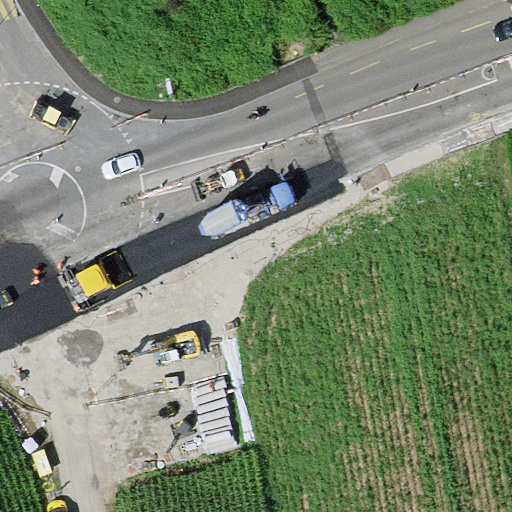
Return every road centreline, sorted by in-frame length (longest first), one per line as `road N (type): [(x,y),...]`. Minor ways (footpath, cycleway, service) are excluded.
road 1 (secondary): [(117,188),(315,138),(511,63)]
road 2 (residential): [(126,511),(73,277)]
road 3 (secondary): [(117,188),(86,136),(28,118),(0,126)]
